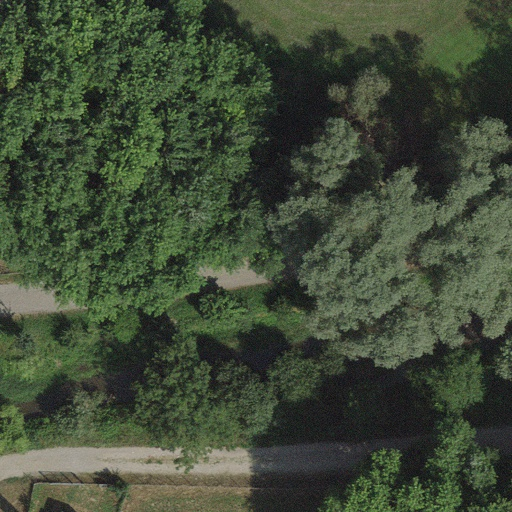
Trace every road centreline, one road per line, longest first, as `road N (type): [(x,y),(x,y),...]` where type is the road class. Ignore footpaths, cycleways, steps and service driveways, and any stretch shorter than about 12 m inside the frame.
road 1 (track): [(511,231),(0,298)]
road 2 (track): [(0,484),(511,454)]
